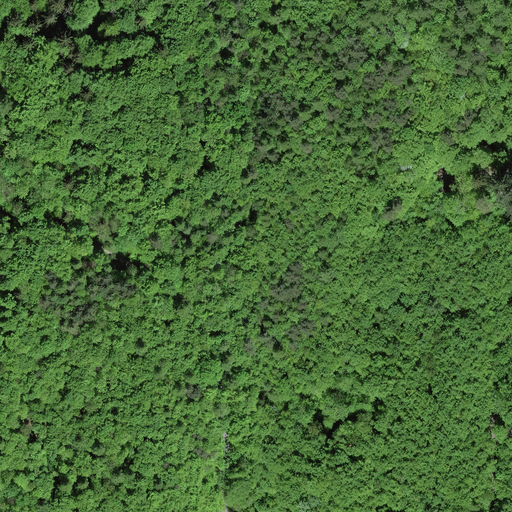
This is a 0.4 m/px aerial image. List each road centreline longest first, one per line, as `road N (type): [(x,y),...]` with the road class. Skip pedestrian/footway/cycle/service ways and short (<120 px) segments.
road 1 (track): [(511,217),(488,174),(467,171),(449,188),(474,264),(497,422),(493,511)]
road 2 (track): [(0,221),(78,242),(182,305),(217,394),(222,511)]
